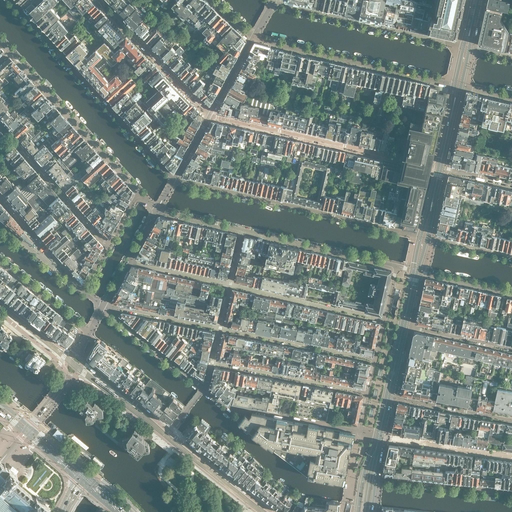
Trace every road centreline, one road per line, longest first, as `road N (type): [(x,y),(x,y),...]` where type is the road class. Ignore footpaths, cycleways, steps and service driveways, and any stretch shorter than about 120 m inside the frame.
road 1 (residential): [(424,236),(175,178)]
road 2 (residential): [(175,178),(10,0)]
road 3 (residential): [(440,167),(210,114)]
road 4 (residential): [(252,38),(458,85)]
road 5 (residential): [(0,41),(140,193)]
road 6 (residential): [(466,46),(274,1)]
road 7 (residential): [(359,430),(232,409),(203,388)]
road 8 (residential): [(229,284),(385,320)]
road 9 (residential): [(98,0),(210,114)]
road 10 (residential): [(376,359),(220,328)]
road 11 (residential): [(241,231),(396,265)]
road 12 (residential): [(368,392),(212,363)]
road 13 (residential): [(374,478),(511,492)]
road 14 (residential): [(511,457),(378,437)]
road 15 (residential): [(203,388),(103,306)]
road 16 (residential): [(387,396),(511,420)]
